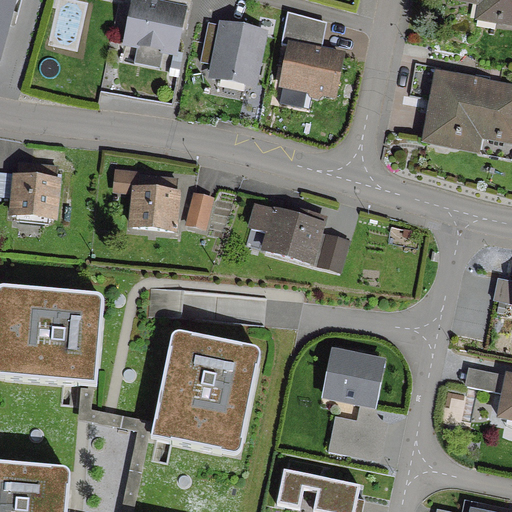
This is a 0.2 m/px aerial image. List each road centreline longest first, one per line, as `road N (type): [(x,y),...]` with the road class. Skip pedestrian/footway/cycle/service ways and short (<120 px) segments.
road 1 (residential): [(353,180),(183,135),(0,113)]
road 2 (residential): [(463,214),(414,467)]
road 3 (residential): [(353,180),(394,0)]
